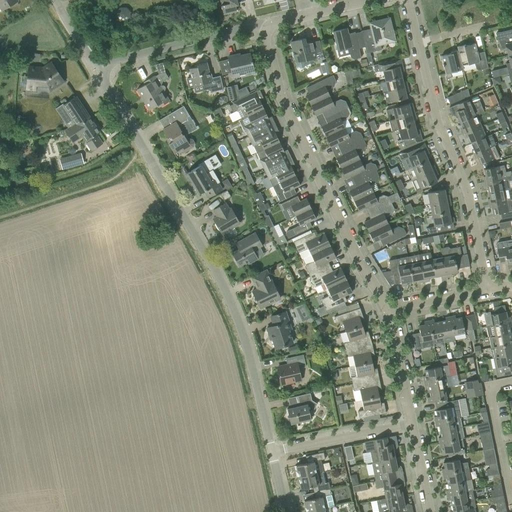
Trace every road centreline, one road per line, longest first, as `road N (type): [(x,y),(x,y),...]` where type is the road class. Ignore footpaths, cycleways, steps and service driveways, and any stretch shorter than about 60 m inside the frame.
road 1 (residential): [(270,451),(230,296),(94,68)]
road 2 (residential): [(387,311),(280,89),(270,24)]
road 3 (residential): [(486,289),(466,191),(417,43)]
road 4 (residential): [(94,68),(270,24)]
road 5 (track): [(0,215),(105,182),(142,148)]
road 6 (residential): [(270,451),(410,423)]
road 7 (residential): [(511,499),(489,386),(511,382)]
